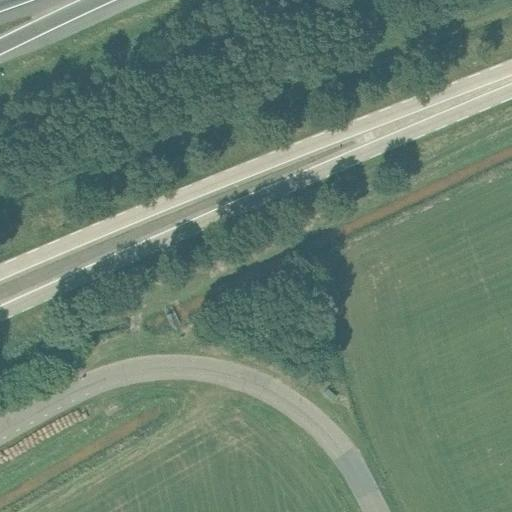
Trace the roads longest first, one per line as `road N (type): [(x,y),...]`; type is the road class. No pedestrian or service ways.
road 1 (unclassified): [(376,511),(325,436),(289,404),(212,377),(112,385),(0,441)]
road 2 (secondary): [(0,313),(353,157),(388,129)]
road 3 (secondary): [(388,129),(337,136),(0,276)]
road 4 (secondary): [(388,129),(511,81)]
